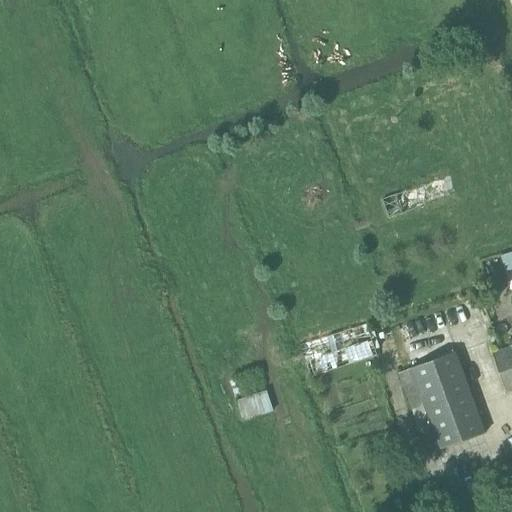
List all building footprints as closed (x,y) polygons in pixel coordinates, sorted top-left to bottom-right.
[(403,213),(451,197),(444,177),(397,194),(403,213)] [(507,274),(511,272),(511,253),(501,257),(507,274)] [(309,373),(376,354),(367,322),(300,340),(309,373)] [(511,344),(492,352),(506,390),(511,387),(511,340),(511,344)] [(440,448),(485,432),(455,351),(410,368),(423,404),(415,407),(423,428),(431,425),(440,448)]
